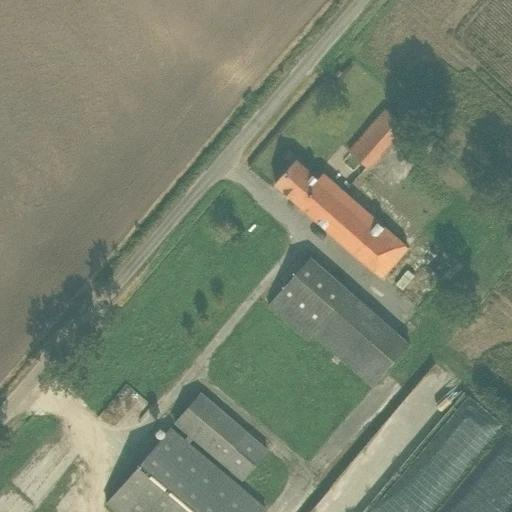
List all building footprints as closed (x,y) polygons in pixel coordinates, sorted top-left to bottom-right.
[(406,127),(401,123),(386,109),(349,152),(369,169),(406,127)] [(325,174),(319,180),(296,160),(275,184),(384,278),(410,248),(325,174)] [(471,251),(495,221),(420,161),(396,191),(471,251)] [(410,345),(326,271),(311,257),(268,305),(309,341),(314,336),(373,388),(410,345)] [(405,467),(443,498),(472,462),(475,465),(495,440),(501,444),(504,441),(497,435),(507,424),(438,367),(428,379),(439,387),(434,393),(443,400),(448,394),(458,403),(405,467)] [(268,451),(215,406),(200,393),(174,422),(189,434),(183,440),(169,428),(106,503),(116,511),(265,511),(267,510),(188,444),(192,439),(242,481),(268,451)]
